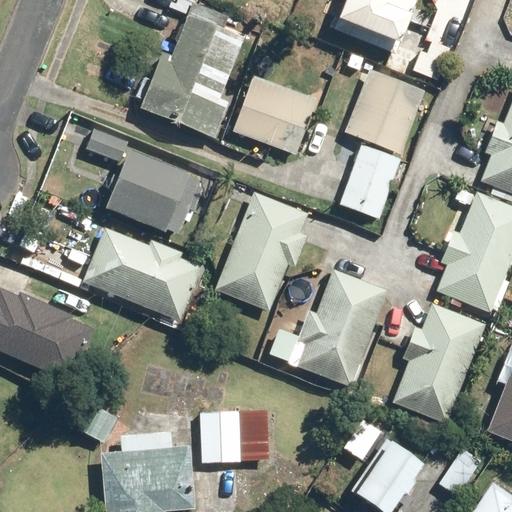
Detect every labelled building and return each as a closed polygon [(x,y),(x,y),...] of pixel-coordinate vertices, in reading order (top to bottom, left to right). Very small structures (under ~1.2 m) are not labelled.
[(342,0),(331,27),(390,51),(410,0),(342,0)] [(204,136),(240,23),(186,5),(149,118),(204,136)] [(366,70),(341,132),(394,154),(419,92),(366,70)] [(248,77),(228,132),(290,156),(311,101),(248,77)] [(511,106),(479,191),(511,204),(511,106)] [(125,144),(88,130),(81,152),(117,166),(122,153),(125,144)] [(374,221),(395,163),(356,149),(335,207),(374,221)] [(123,152),(99,210),(178,244),(203,186),(123,152)] [(432,298),(481,317),(511,237),(511,214),(471,199),(432,298)] [(211,300),(260,319),(298,219),(249,200),(211,300)] [(104,227),(81,279),(177,321),(200,269),(104,227)] [(291,378),(340,397),(379,298),(330,279),(291,378)] [(0,285),(0,349),(72,375),(92,318),(0,285)] [(387,406),(445,428),(483,331),(425,309),(387,406)] [(511,443),(511,355),(484,434),(511,443)] [(274,373),(238,360),(233,374),(270,387),(274,373)] [(118,419),(89,404),(74,433),(103,448),(118,419)] [(195,417),(197,467),(260,463),(258,413),(195,417)] [(375,511),(386,511),(417,470),(378,441),(343,489),(375,511)] [(155,449),(154,445),(92,451),(97,511),(161,511),(161,509),(189,510),(192,451),(178,450),(178,447),(155,449)] [(441,477),(460,489),(477,463),(458,451),(441,477)] [(511,511),(511,506),(484,490),(471,511),(511,511)]
